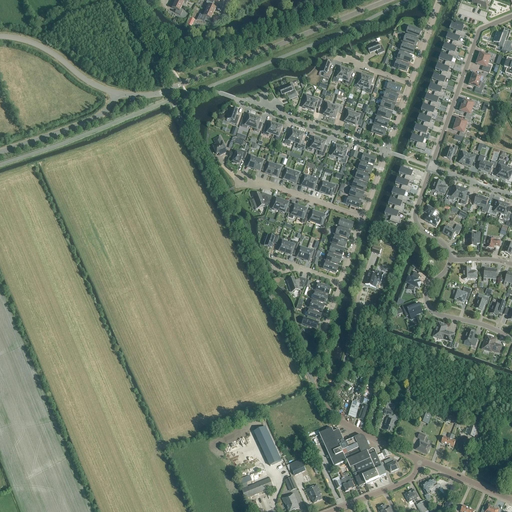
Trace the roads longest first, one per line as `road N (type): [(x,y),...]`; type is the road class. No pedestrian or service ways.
road 1 (residential): [(421,462),(326,407),(171,100)]
road 2 (residential): [(389,0),(167,90)]
road 3 (residential): [(430,166),(478,31),(511,16)]
road 4 (residential): [(386,151),(233,97)]
road 5 (residential): [(511,339),(430,309),(425,293),(450,260)]
road 6 (residential): [(363,218),(263,182),(236,186)]
road 7 (unclassified): [(115,93),(91,121),(0,151)]
road 8 (unclassified): [(115,93),(50,51),(0,37)]
